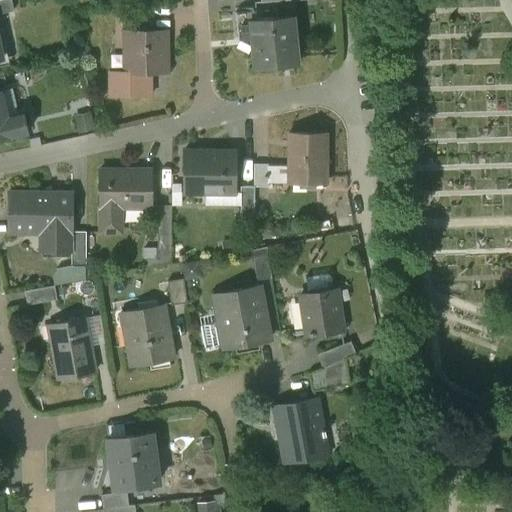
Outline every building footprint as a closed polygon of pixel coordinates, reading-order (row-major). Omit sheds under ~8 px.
[(0,0),(0,8),(14,6),(12,0),(0,0)] [(293,15),(257,19),(256,10),(236,12),(239,40),(240,40),(240,33),(253,31),(256,67),(298,63),(297,62),(296,62),(294,33),(295,33),(293,15)] [(143,13),(120,13),(120,32),(124,32),(124,29),(143,29),(143,13)] [(143,29),(124,29),(124,32),(124,69),(164,69),(164,29),(143,29)] [(5,76),(0,76),(0,90),(2,91),(8,89),(5,76)] [(0,138),(29,132),(24,113),(7,117),(2,91),(0,90),(0,138)] [(326,133),(289,133),(289,165),(290,182),(290,183),(326,183),(326,133)] [(236,152),(184,151),(183,191),(205,191),(205,205),(231,206),(231,192),(236,191),(236,152)] [(269,164),(255,164),(255,186),(269,186),(269,182),(269,165),(269,164)] [(289,165),(269,165),(269,182),(290,182),(289,165)] [(152,170),(100,170),(100,206),(101,206),(101,232),(121,232),(121,206),(152,206),(152,170)] [(255,186),(242,186),(242,219),(255,219),(255,186)] [(53,195),(53,192),(9,192),(9,233),(50,233),(51,248),(72,248),(72,232),(72,195),(53,195)] [(172,205),(158,205),(158,235),(172,234),(172,205)] [(86,232),(72,232),(72,248),(73,267),(86,267),(86,232)] [(268,246),(246,250),(249,260),(254,258),(258,280),(273,277),(268,246)] [(329,273),(306,277),(309,293),(334,289),(332,275),(329,273)] [(184,278),(168,281),(172,304),(188,302),(184,278)] [(260,284),(215,293),(220,322),(224,346),(225,348),(270,340),(260,284)] [(54,285),(24,291),(27,304),(57,299),(54,285)] [(309,293),(301,294),(308,335),(343,330),(337,288),(334,289),(309,293)] [(165,304),(122,312),(131,365),(150,362),(150,363),(170,360),(170,358),(174,357),(165,304)] [(84,319),(53,325),(55,337),(50,338),(58,380),(94,373),(84,319)] [(220,322),(202,325),(206,347),(207,350),(224,346),(220,322)] [(352,340),(318,354),(323,367),(349,357),(357,354),(352,340)] [(323,367),(312,372),(314,386),(352,380),(349,357),(323,367)] [(319,395),(276,402),(286,458),(329,451),(319,395)] [(153,431),(108,437),(114,487),(115,487),(127,486),(159,481),(159,479),(153,480),(149,453),(155,452),(153,431)] [(127,486),(115,487),(116,492),(101,494),(103,508),(129,504),(127,486)] [(215,511),(215,500),(199,502),(199,511),(215,511)]
